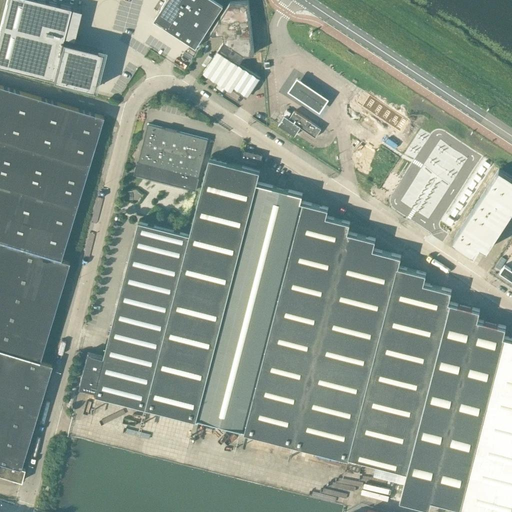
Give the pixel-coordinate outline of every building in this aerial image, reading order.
[(5,0),(0,21),(0,65),(48,78),(48,77),(53,78),(53,79),(92,89),(93,89),(93,88),(92,88),(102,50),(96,49),(97,48),(73,42),(63,40),(62,40),(70,7),(42,0),(5,0)] [(223,5),(214,0),(166,0),(154,19),(196,47),(223,5)] [(248,0),(246,0),(230,2),(211,31),(213,32),(223,31),(224,39),(217,50),(239,64),(246,54),(254,53),(248,0)] [(246,68),(239,64),(217,50),(203,71),(232,90),(246,68)] [(112,90),(120,93),(126,77),(118,74),(112,90)] [(0,84),(0,474),(20,481),(24,468),(20,467),(20,466),(51,363),(39,360),(68,261),(67,261),(60,258),(103,116),(0,84)] [(347,105),(359,113),(370,97),(358,89),(347,105)] [(321,128),(294,110),(289,118),(284,115),(278,124),(295,135),(300,126),(315,136),(321,128)] [(148,123),(138,162),(137,162),(134,174),(196,190),(199,178),(198,177),(208,138),(148,123)] [(412,123),(407,130),(410,133),(415,125),(412,123)] [(262,155),(244,150),(242,156),(260,161),(262,155)] [(427,273),(409,268),(399,266),(402,255),(373,248),(376,238),(348,231),(350,222),(326,215),(328,207),(301,200),(303,193),(257,181),(260,170),(209,157),(190,232),(139,219),(104,356),(87,351),(78,384),(95,388),(95,391),(197,417),(197,416),(245,428),(245,429),(349,455),(407,470),(400,499),(429,507),(431,499),(483,511),(511,511),(511,338),(503,336),(506,326),(477,319),(480,309),(450,301),(453,290),(425,283),(427,273)] [(487,249),(511,210),(511,175),(499,168),(453,239),(475,253),(480,245),(487,249)] [(387,191),(393,183),(388,180),(383,188),(387,191)] [(451,224),(454,219),(449,216),(446,220),(451,224)] [(511,269),(505,265),(500,272),(511,280),(511,269)]
